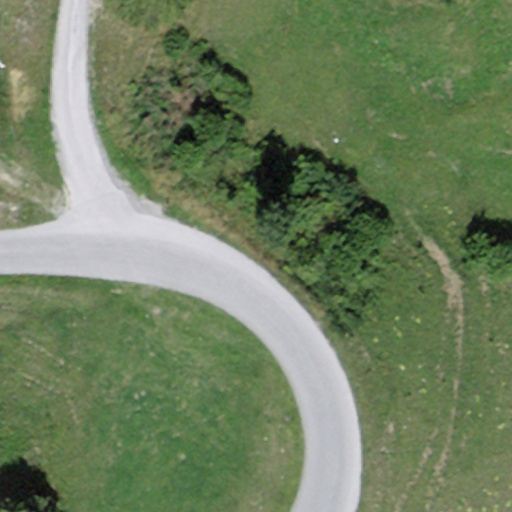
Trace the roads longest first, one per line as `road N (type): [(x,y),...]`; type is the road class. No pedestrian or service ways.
road 1 (unclassified): [(0,262),(154,265),(227,285),(281,318),(328,374),(347,443),(342,511)]
road 2 (track): [(84,0),(81,89),(112,261)]
